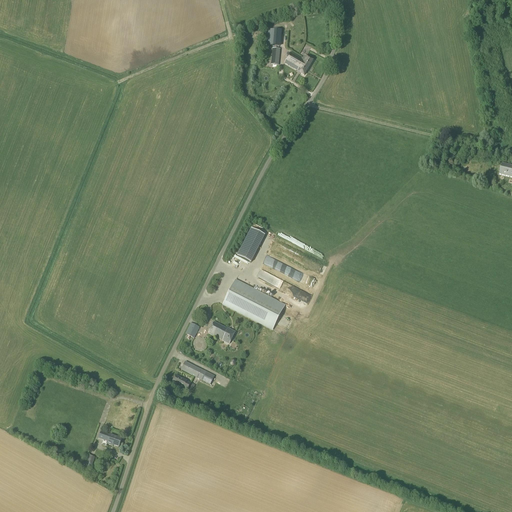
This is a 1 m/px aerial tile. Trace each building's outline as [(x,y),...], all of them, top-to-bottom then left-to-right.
[(279,61),(280,50),(273,49),(271,65),(277,66),(277,61),(279,61)] [(301,58),(291,52),(285,63),(300,72),(300,73),(304,76),(313,61),(303,55),(301,58)] [(511,177),(511,166),(502,164),(499,174),(511,177)] [(253,261),(265,233),(250,226),(238,255),(253,261)] [(265,281),(269,275),(261,271),(258,278),(265,281)] [(272,331),(285,306),(235,280),(222,305),(272,331)] [(228,329),(214,322),(208,333),(223,341),(229,345),(235,333),(228,329)] [(194,338),(199,328),(190,324),(185,334),(194,338)] [(295,341),(301,330),(293,326),(287,337),(295,341)] [(210,385),(214,377),(185,362),(181,370),(210,385)] [(187,390),(190,384),(186,382),(187,382),(176,376),(173,383),(182,387),(187,390)] [(110,435),(101,432),(99,439),(108,442),(107,444),(111,445),(119,447),(122,439),(110,435)] [(91,468),(95,458),(89,456),(88,459),(86,458),(83,465),(91,468)]
